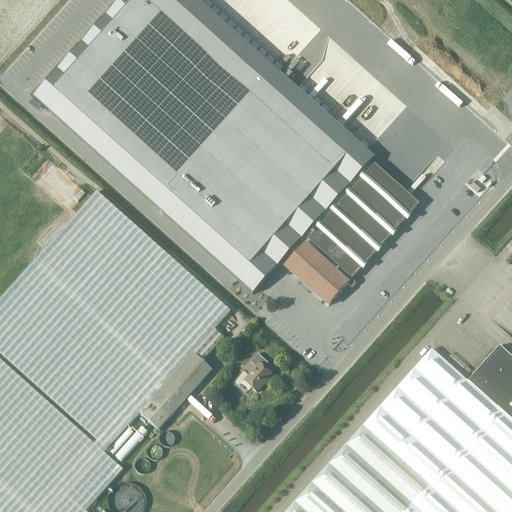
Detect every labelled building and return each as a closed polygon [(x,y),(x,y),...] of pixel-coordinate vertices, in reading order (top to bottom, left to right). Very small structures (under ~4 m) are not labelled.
[(300,242),(304,246),(308,242),(308,241),(375,166),(371,163),(374,159),(280,75),(196,0),(121,0),(33,99),(252,295),(300,242)] [(400,3),(394,14),(416,25),(421,15),(400,3)] [(436,44),(444,35),(435,27),(427,36),(436,44)] [(315,256),(304,246),(285,267),(328,307),(347,286),(349,287),(351,288),(353,288),(354,287),(355,285),(355,284),(354,282),(352,281),(419,206),(375,166),(308,241),(308,242),(319,251),(315,256)] [(77,202),(85,194),(81,191),(74,199),(77,202)] [(97,192),(92,199),(0,300),(0,353),(107,450),(140,414),(215,332),(214,331),(231,313),(97,192)] [(414,240),(371,290),(381,298),(424,249),(414,240)] [(215,332),(140,414),(159,432),(213,372),(203,363),(224,340),(215,332)] [(511,357),(500,346),(467,382),(511,422),(511,357)] [(511,511),(511,422),(467,382),(432,350),(286,511),(511,511)] [(268,384),(273,378),(264,369),(268,364),(258,354),(250,363),(256,368),(244,382),(257,394),(267,383),(268,384)] [(104,454),(93,445),(0,361),(0,511),(86,511),(123,471),(104,454)] [(108,450),(114,456),(134,433),(128,428),(108,450)]
